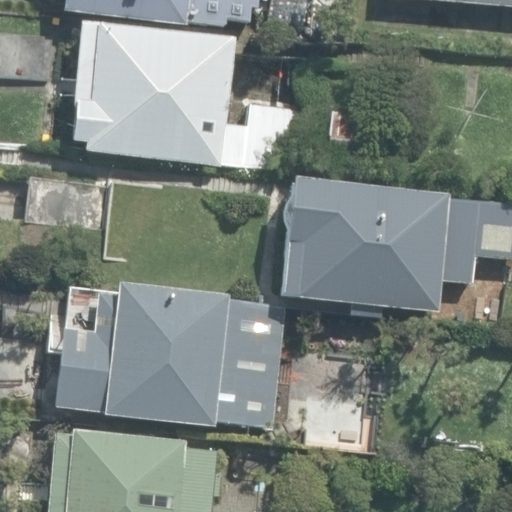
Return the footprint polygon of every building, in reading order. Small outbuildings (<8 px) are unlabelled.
[(181,21),(222,25),(222,22),(246,24),(248,8),(255,9),(255,0),(60,0),(59,12),(181,24),(181,21)] [(511,0),(426,0),(511,8),(511,0)] [(218,167),(296,174),(302,111),(245,105),(243,125),(223,124),(231,42),(75,27),(65,142),(83,144),(82,154),(218,167)] [(0,76),(49,80),(51,38),(0,35),(0,76)] [(325,163),(382,169),(388,122),(348,117),(348,113),(331,111),(325,163)] [(84,225),(104,228),(108,184),(65,180),(29,177),(25,220),(84,225)] [(345,319),(377,322),(378,310),(434,315),(437,283),(469,286),(471,259),(511,262),(511,205),(445,199),(446,196),(288,181),(277,299),(346,306),(345,319)] [(283,303),(112,286),(111,294),(66,290),(62,331),(58,331),(50,409),(99,414),(99,418),(208,430),(209,424),(270,430),(283,303)] [(0,397),(41,399),(43,336),(0,335),(0,397)] [(0,466),(27,469),(31,434),(0,430),(0,466)] [(207,511),(213,451),(180,448),(181,441),(67,431),(67,437),(53,436),(45,511),(207,511)]
